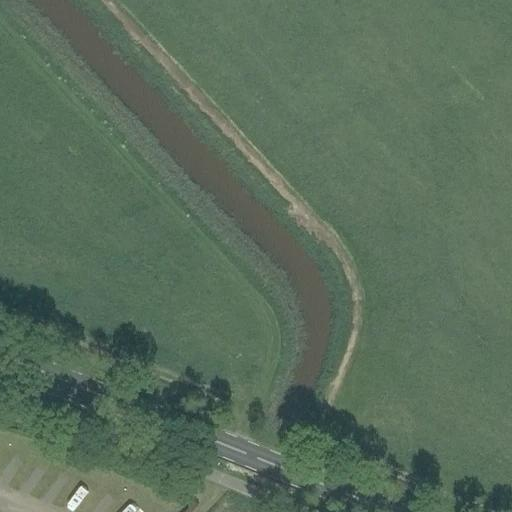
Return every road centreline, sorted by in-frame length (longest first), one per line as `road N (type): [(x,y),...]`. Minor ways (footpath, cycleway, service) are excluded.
road 1 (primary): [(0,350),(395,511)]
road 2 (unclassified): [(302,511),(0,394)]
